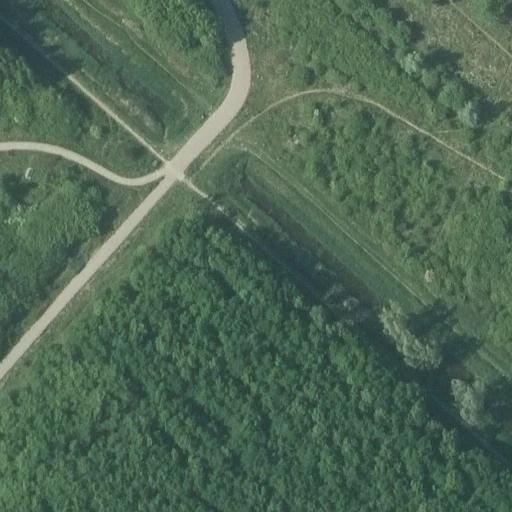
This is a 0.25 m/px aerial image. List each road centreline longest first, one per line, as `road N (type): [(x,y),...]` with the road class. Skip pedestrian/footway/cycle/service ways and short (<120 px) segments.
road 1 (unknown): [(511,468),(0,14)]
road 2 (unknown): [(191,186),(252,124),(293,98),(334,92),(380,107),(511,187)]
